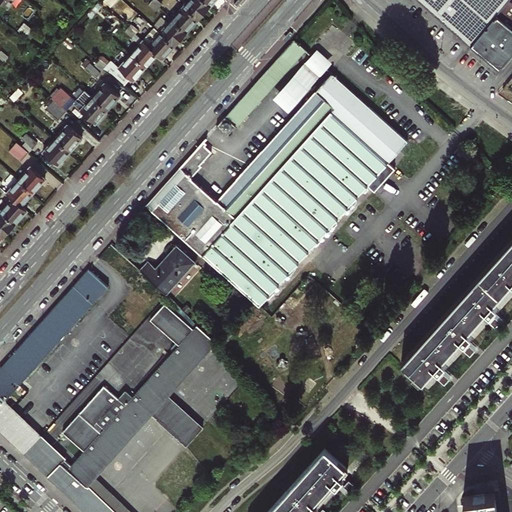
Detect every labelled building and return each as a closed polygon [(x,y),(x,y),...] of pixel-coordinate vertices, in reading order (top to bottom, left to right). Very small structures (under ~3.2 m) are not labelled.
[(198,19),(209,6),(202,0),(187,0),(183,6),(198,19)] [(420,0),(471,45),(498,14),(500,11),(509,0),(420,0)] [(509,0),(500,11),(511,21),(511,1),(510,0),(509,0)] [(148,6),(154,11),(157,7),(151,2),(148,6)] [(186,32),(198,19),(183,6),(171,18),(186,32)] [(471,45),(499,70),(511,55),(511,26),(498,14),(471,45)] [(159,31),(174,45),(186,32),(171,18),(159,31)] [(18,30),(21,33),(27,26),(23,24),(18,30)] [(134,33),(137,30),(131,24),(128,27),(134,33)] [(21,33),(25,36),(30,29),(27,26),(21,33)] [(125,31),(131,37),(134,33),(128,27),(125,31)] [(163,58),(174,45),(159,31),(148,45),(157,53),(163,58)] [(282,53),(295,65),(308,49),(295,38),(282,53)] [(130,53),(145,66),(157,53),(148,45),(142,40),(130,53)] [(275,97),(290,110),(334,62),(319,48),(275,97)] [(130,78),(133,80),(145,66),(130,53),(118,67),(119,67),(113,74),(125,84),(130,78)] [(240,100),(253,112),(295,65),(282,53),(240,100)] [(103,68),(106,65),(100,59),(97,62),(103,68)] [(118,67),(110,60),(106,65),(103,68),(113,74),(119,67),(118,67)] [(85,67),(95,77),(103,68),(97,62),(93,66),(90,63),(85,67)] [(261,305),(298,263),(370,182),(377,188),(397,166),(390,160),(409,139),(333,71),(317,89),(325,96),(316,107),(307,99),(217,200),(192,177),(202,165),(201,164),(213,150),(209,147),(207,149),(201,143),(147,203),(203,254),(255,300),(261,305)] [(92,96),(107,109),(119,96),(104,83),(92,96)] [(66,110),(76,99),(66,89),(59,97),(58,96),(54,100),(66,110)] [(307,99),(316,107),(325,96),(317,89),(307,99)] [(95,123),(107,109),(92,96),(80,109),(95,123)] [(46,110),(58,120),(66,110),(54,100),(46,110)] [(237,126),(238,127),(253,112),(240,100),(218,124),(230,135),(237,126)] [(55,139),(69,152),(82,138),(67,125),(55,139)] [(23,146),(29,151),(37,143),(26,133),(22,138),(26,142),(23,146)] [(430,155),(438,146),(427,136),(419,145),(430,155)] [(58,164),(69,152),(55,139),(43,151),(58,164)] [(207,149),(209,147),(204,143),(207,140),(205,139),(201,143),(207,149)] [(10,151),(21,160),(29,151),(23,146),(19,142),(15,146),(10,151)] [(33,192),(44,179),(30,166),(18,179),(33,192)] [(21,206),(33,192),(18,179),(6,193),(11,197),(21,206)] [(0,209),(0,210),(14,223),(26,211),(21,206),(11,197),(0,209)] [(0,234),(3,237),(14,223),(0,210),(0,234)] [(394,259),(396,261),(404,254),(386,234),(360,259),(375,275),(394,259)] [(511,237),(401,361),(421,378),(427,371),(430,374),(437,367),(439,368),(446,360),(442,356),(461,336),(464,339),(472,331),(468,328),(486,307),(490,311),(497,303),(493,299),(511,279),(511,237)] [(142,269),(167,292),(195,260),(178,245),(157,268),(149,261),(142,269)] [(0,407),(5,401),(109,285),(89,268),(39,324),(0,366),(0,407)] [(178,344),(192,328),(163,302),(149,319),(178,344)] [(178,344),(131,397),(124,390),(117,397),(103,385),(62,430),(84,450),(71,464),(64,458),(49,474),(56,481),(88,511),(112,511),(86,486),(94,477),(111,457),(149,415),(166,396),(214,342),(206,334),(195,325),(192,328),(178,344)] [(202,428),(166,396),(149,415),(186,447),(202,428)] [(49,474),(64,458),(5,401),(0,407),(0,426),(26,451),(49,474)] [(258,430),(250,440),(256,446),(265,436),(258,430)] [(326,445),(266,511),(306,511),(309,510),(310,511),(317,504),(316,502),(335,481),(336,483),(343,475),(342,474),(349,466),(326,445)] [(112,511),(129,511),(94,477),(86,486),(112,511)] [(497,511),(495,493),(495,492),(464,496),(464,497),(465,497),(466,505),(466,511),(497,511)]
